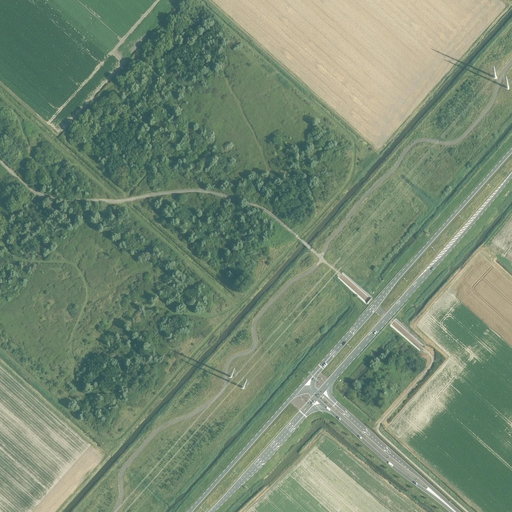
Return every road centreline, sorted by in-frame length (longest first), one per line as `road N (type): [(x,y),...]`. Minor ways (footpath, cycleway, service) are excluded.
road 1 (primary): [(511,148),(304,383)]
road 2 (primary): [(321,391),(511,174)]
road 3 (secondary): [(314,398),(454,511)]
road 4 (secondary): [(454,511),(321,391)]
road 5 (primary): [(304,383),(189,511)]
road 6 (unknown): [(0,109),(16,115),(34,161),(69,161),(119,201)]
road 7 (primary): [(212,511),(314,398)]
